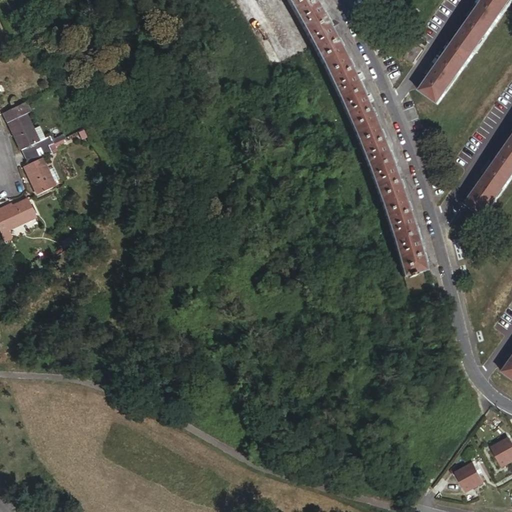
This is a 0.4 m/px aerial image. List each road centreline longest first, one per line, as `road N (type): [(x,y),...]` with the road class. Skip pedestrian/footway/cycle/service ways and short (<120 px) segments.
road 1 (residential): [(434,219),(478,381)]
road 2 (residential): [(434,219),(511,117)]
road 3 (residential): [(391,100),(434,219)]
road 4 (residential): [(391,100),(467,0)]
